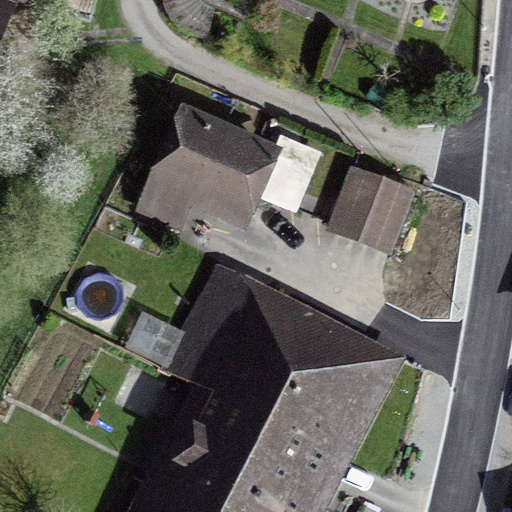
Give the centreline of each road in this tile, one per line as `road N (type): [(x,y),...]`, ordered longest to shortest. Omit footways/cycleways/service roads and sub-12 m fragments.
road 1 (track): [(510,163),(437,160),(198,82),(153,57),(132,24),(130,0)]
road 2 (unclassified): [(511,142),(482,383),(451,511)]
